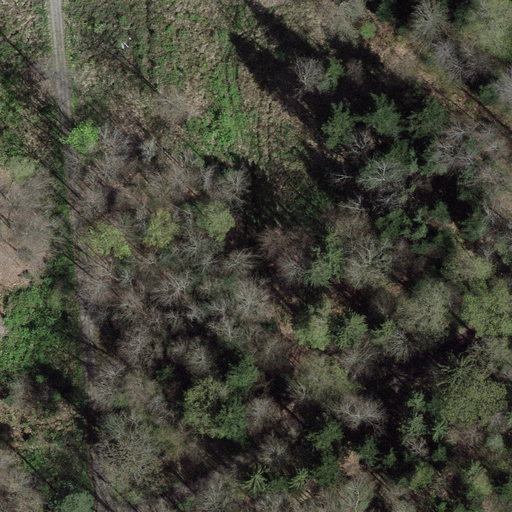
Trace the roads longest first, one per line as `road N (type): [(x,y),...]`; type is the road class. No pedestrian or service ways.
road 1 (track): [(103,511),(56,0)]
road 2 (track): [(511,304),(137,511)]
